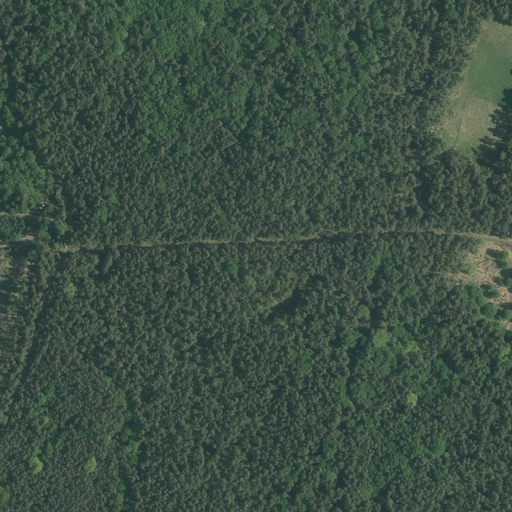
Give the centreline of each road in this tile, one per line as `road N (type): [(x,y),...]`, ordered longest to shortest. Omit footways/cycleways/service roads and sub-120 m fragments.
road 1 (track): [(37,236),(66,249),(412,233),(511,241)]
road 2 (track): [(0,109),(61,182),(76,225),(0,420)]
road 3 (track): [(0,339),(42,225),(41,207),(0,158)]
